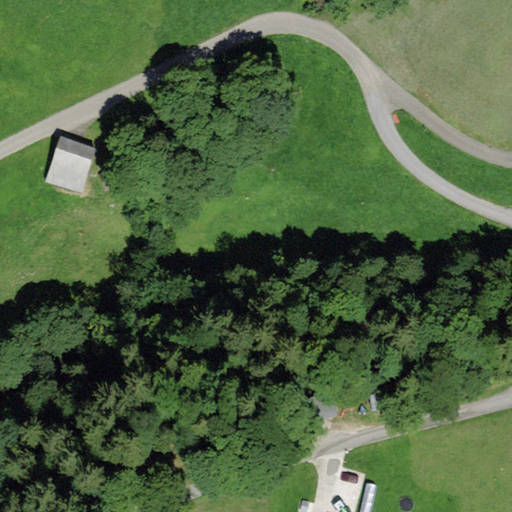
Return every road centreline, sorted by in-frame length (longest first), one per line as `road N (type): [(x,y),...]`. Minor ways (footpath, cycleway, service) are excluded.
road 1 (unclassified): [(511,215),(454,195),(386,130),(361,62),(332,30),(277,18),(220,37),(0,151)]
road 2 (track): [(361,62),(445,130),(511,159)]
